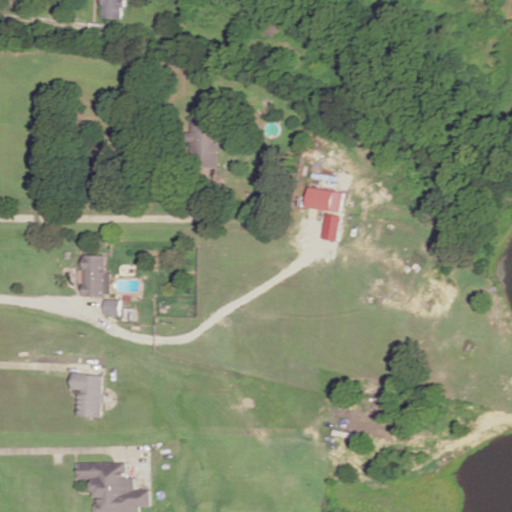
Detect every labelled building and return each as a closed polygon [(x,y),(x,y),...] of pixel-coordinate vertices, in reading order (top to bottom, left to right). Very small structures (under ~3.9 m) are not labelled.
[(103,0),(103,18),(123,18),(123,0),(103,0)] [(195,166),(219,166),(220,130),(209,130),(209,120),(197,120),(195,166)] [(347,189),(312,184),(308,206),(330,209),(326,238),(340,240),(347,189)] [(85,295),(112,295),(112,272),(107,272),(107,254),(85,254),(85,268),(80,268),(80,283),(85,283),(85,295)] [(121,315),(122,298),(106,297),(105,315),(121,315)] [(74,371),(73,388),(80,389),(79,415),(102,416),(102,404),(104,404),(105,373),(74,371)] [(127,461),(77,462),(78,478),(94,478),(94,511),(139,511),(140,506),(151,505),(151,488),(135,488),(135,476),(127,476),(127,461)]
